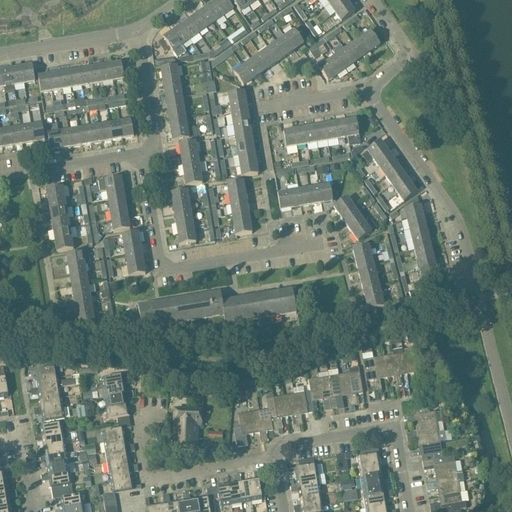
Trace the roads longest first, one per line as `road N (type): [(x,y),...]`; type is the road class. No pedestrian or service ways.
road 1 (residential): [(511,434),(460,227),(366,90)]
road 2 (residential): [(151,151),(146,176),(166,266),(337,240)]
road 3 (residential): [(408,511),(397,440),(384,429),(284,444),(276,458)]
road 4 (residential): [(138,419),(143,481),(276,458)]
road 5 (residential): [(151,151),(0,176)]
road 6 (residential): [(0,54),(134,32)]
road 7 (residential): [(371,0),(407,58),(366,90)]
road 8 (residential): [(151,151),(134,32)]
